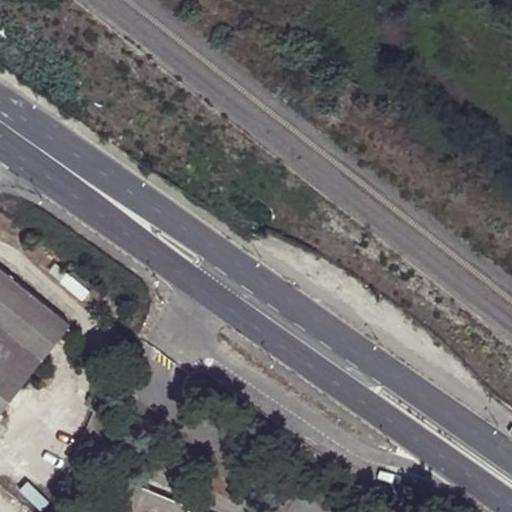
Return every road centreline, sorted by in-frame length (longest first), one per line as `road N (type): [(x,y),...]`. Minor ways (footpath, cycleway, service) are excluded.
road 1 (secondary): [(2,123),(212,299),(511,509)]
road 2 (secondary): [(511,460),(234,261),(2,123)]
road 3 (unknown): [(0,463),(36,459),(94,356)]
